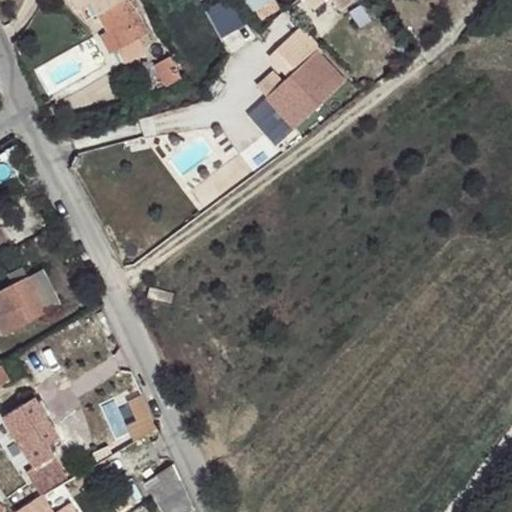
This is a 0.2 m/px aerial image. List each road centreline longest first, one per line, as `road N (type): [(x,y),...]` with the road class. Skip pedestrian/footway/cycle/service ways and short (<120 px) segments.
road 1 (unclassified): [(26,110),(219,511)]
road 2 (unknown): [(115,290),(419,65)]
